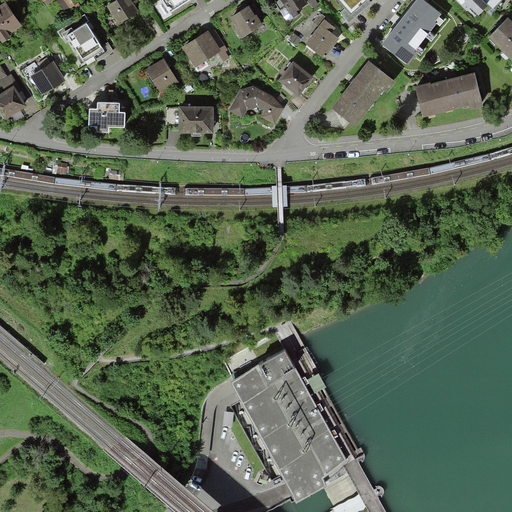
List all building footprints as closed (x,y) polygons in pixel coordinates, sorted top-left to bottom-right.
[(78,0),(58,0),(57,1),(66,14),(72,9),(75,14),(84,8),(78,0)] [(119,24),(139,10),(132,0),(116,0),(107,6),(119,24)] [(163,18),(190,0),(160,0),(153,5),(163,18)] [(275,0),(284,14),(306,0),(275,0)] [(339,0),(351,13),(364,0),(339,0)] [(442,16),(420,0),(416,0),(382,45),(410,66),(419,54),(415,51),(442,16)] [(456,0),(476,19),(488,7),(493,11),(502,2),(499,0),(484,0),(483,1),(482,0),(456,0)] [(8,35),(20,27),(5,4),(0,6),(0,42),(9,37),(8,35)] [(241,37),(262,24),(251,6),(230,18),(241,37)] [(84,14),(57,32),(64,44),(66,42),(81,64),(93,56),(97,62),(114,52),(107,42),(101,46),(90,30),(93,28),(84,14)] [(511,64),(511,21),(506,15),(485,35),(511,64)] [(330,31),(334,26),(324,19),(306,44),(325,57),(339,37),(330,31)] [(220,52),(208,33),(182,48),(194,68),(220,52)] [(177,81),(163,58),(145,70),(159,92),(177,81)] [(42,95),(66,81),(54,61),(30,76),(42,95)] [(298,95),(313,77),(294,61),(279,80),(298,95)] [(395,81),(368,61),(332,108),(356,126),(383,90),(387,93),(395,81)] [(21,96),(25,93),(12,73),(7,76),(1,66),(0,66),(0,83),(6,92),(0,95),(0,113),(5,121),(28,107),(21,96)] [(480,103),(473,72),(414,86),(421,117),(480,103)] [(262,116),(276,122),(285,107),(278,99),(273,95),(254,85),(240,90),(229,109),(242,117),(247,109),(259,107),(265,110),(262,116)] [(119,105),(98,105),(98,111),(90,110),(90,127),(97,127),(97,133),(110,134),(110,129),(125,129),(126,114),(118,114),(119,105)] [(213,133),(213,108),(178,108),(178,111),(168,111),(168,127),(179,127),(179,133),(213,133)] [(260,363),(233,378),(242,394),(241,395),(242,397),(285,476),(287,475),(297,493),(349,464),(285,348),(259,362),(260,363)]
